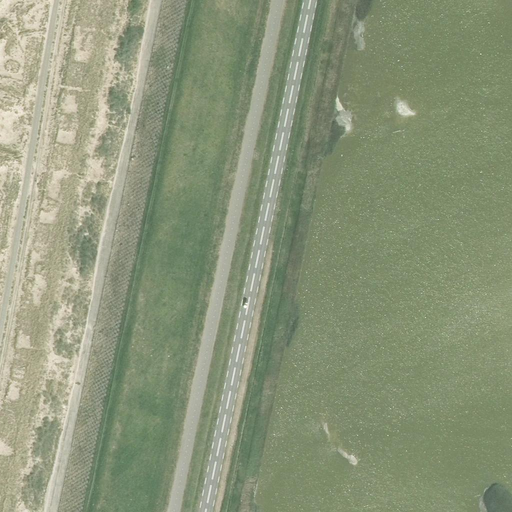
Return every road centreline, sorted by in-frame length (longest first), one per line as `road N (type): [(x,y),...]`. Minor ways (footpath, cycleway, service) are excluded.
road 1 (unknown): [(151,0),(45,511)]
road 2 (tertiary): [(205,511),(309,0)]
